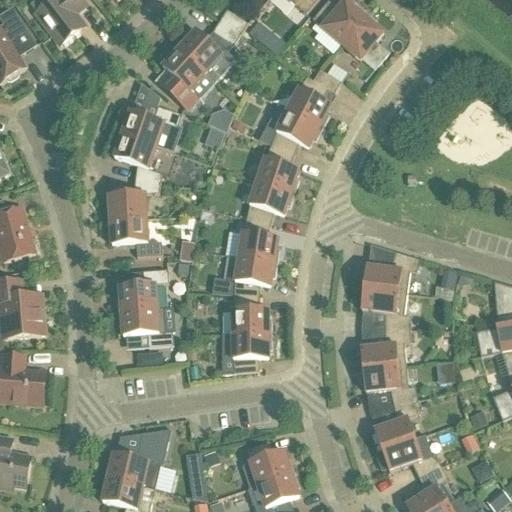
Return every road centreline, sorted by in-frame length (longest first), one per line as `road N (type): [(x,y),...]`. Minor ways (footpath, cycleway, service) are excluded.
road 1 (residential): [(86,421),(79,262),(32,120),(177,0)]
road 2 (residential): [(394,0),(436,34),(385,109),(335,222)]
road 3 (residential): [(86,421),(318,388)]
road 4 (residential): [(511,273),(335,222)]
road 5 (residential): [(335,222),(314,322),(318,388)]
road 6 (residential): [(318,388),(355,511)]
